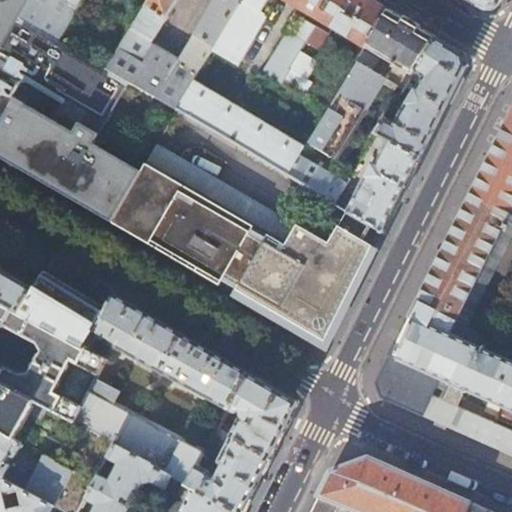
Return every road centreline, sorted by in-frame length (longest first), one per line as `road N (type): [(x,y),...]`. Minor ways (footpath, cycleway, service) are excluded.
road 1 (residential): [(509,46),(332,401)]
road 2 (residential): [(0,202),(332,401)]
road 3 (residential): [(332,401),(358,422),(511,489)]
road 4 (residential): [(332,401),(277,511)]
